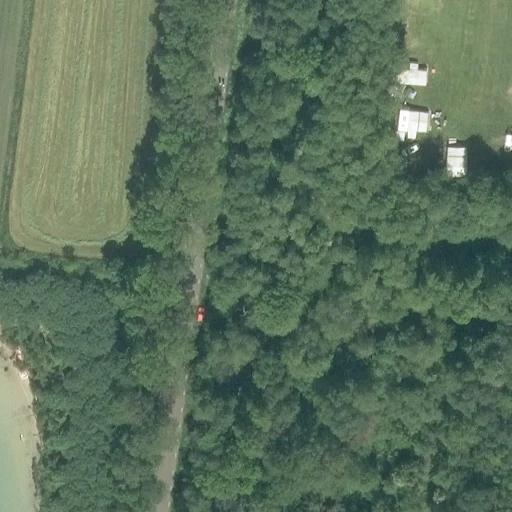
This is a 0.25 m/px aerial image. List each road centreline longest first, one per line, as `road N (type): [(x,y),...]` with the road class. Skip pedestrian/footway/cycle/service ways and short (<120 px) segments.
road 1 (unclassified): [(160,511),(227,0)]
road 2 (track): [(511,243),(365,229),(334,215),(319,197),(306,128),(320,0)]
